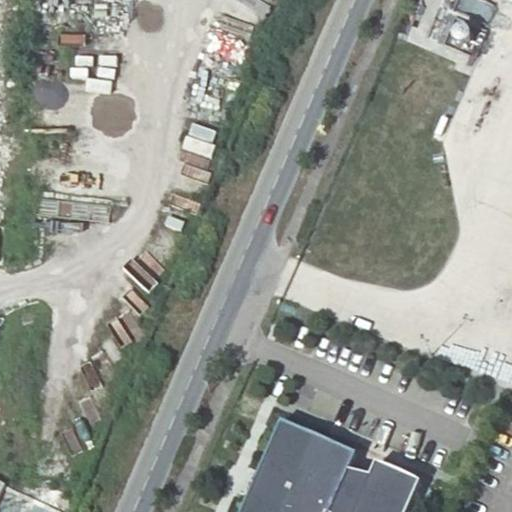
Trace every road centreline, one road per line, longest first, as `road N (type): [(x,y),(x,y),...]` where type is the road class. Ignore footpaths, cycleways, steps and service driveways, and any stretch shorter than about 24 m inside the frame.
road 1 (unclassified): [(125,511),(344,0)]
road 2 (unknown): [(0,286),(76,254),(144,188),(195,0)]
road 3 (unknown): [(240,242),(353,291),(399,300),(441,285),(488,242),(511,192)]
road 4 (unknown): [(203,329),(456,429)]
